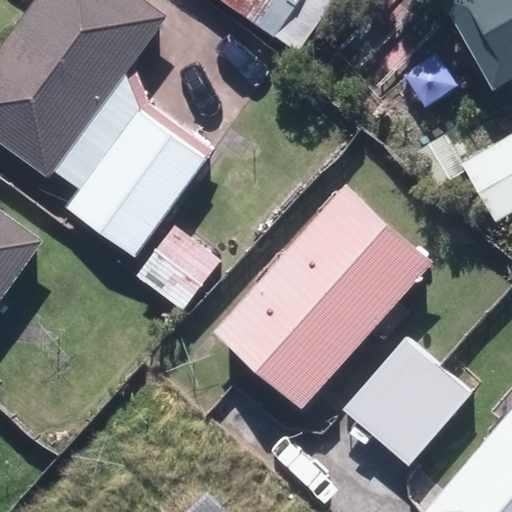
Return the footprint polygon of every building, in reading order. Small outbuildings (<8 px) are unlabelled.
[(72,204),(140,252),(209,157),(207,154),(216,144),(151,97),(137,57),(169,13),(151,0),(36,0),(0,51),(0,133),(55,172),(58,167),(84,186),(72,204)] [(232,0),(282,33),(303,0),(232,0)] [(416,143),(439,185),(469,169),(446,127),(416,143)] [(511,133),(467,159),(501,219),(511,212),(511,133)] [(221,328),(306,403),(437,256),(352,180),(221,328)] [(0,303),(48,236),(0,201),(0,303)] [(143,273),(187,305),(223,254),(180,222),(143,273)] [(30,401),(60,429),(120,366),(123,369),(166,324),(119,280),(77,324),(92,337),(30,401)] [(382,435),(442,363),(408,334),(348,405),(382,435)] [(474,390),(442,363),(382,435),(413,461),(474,390)] [(511,511),(511,409),(426,510),(427,511),(511,511)] [(236,511),(213,488),(188,511),(236,511)]
